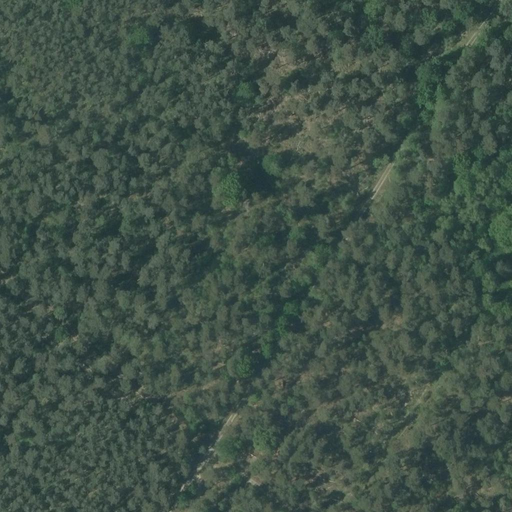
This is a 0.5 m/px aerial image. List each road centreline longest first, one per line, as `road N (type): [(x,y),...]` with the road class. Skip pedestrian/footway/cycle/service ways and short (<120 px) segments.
road 1 (track): [(162,511),(452,52),(497,0)]
road 2 (track): [(0,277),(205,447),(301,511)]
road 3 (unknown): [(188,511),(199,475),(185,451),(0,297)]
